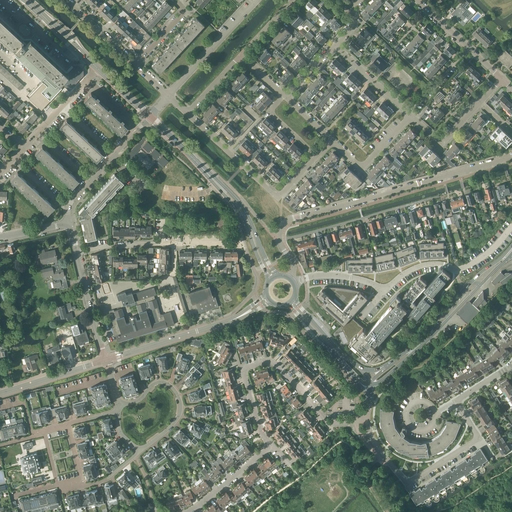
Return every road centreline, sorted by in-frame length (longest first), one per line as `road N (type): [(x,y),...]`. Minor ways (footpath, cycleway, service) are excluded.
road 1 (residential): [(288,277),(293,265),(279,239),(288,220),(511,156)]
road 2 (residential): [(268,444),(246,366),(272,362),(326,422),(367,419)]
road 3 (residential): [(367,419),(374,443),(408,481),(479,436),(455,400)]
road 4 (tertiary): [(373,384),(511,253)]
road 5 (tertiary): [(511,244),(418,343),(379,368)]
road 6 (residential): [(138,452),(172,424),(179,398),(158,381),(119,407)]
road 7 (unclassified): [(69,222),(72,199),(149,117)]
road 8 (residential): [(168,95),(258,0)]
road 9 (tertiary): [(277,275),(246,213),(207,174)]
road 10 (tertiary): [(207,174),(241,216),(269,280)]
road 11 (residential): [(277,197),(186,113)]
road 12 (unclassified): [(106,360),(221,323)]
